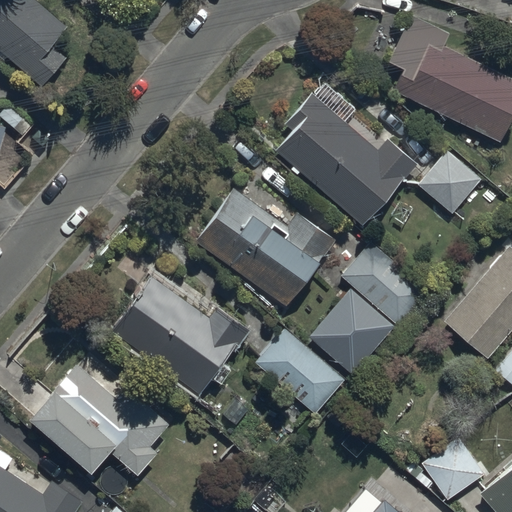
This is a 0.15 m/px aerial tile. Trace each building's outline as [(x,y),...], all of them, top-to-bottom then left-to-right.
[(0,0),(0,48),(42,85),(67,56),(53,44),(68,27),(36,0),(0,0)] [(399,58),(389,79),(497,132),(511,101),(511,70),(441,36),(447,23),(410,5),(387,52),(399,58)] [(293,128),(275,149),(362,224),(417,162),(388,136),(378,148),(312,91),(285,121),(293,128)] [(445,150),(417,184),(454,214),(482,181),(445,150)] [(286,225),(235,186),(197,235),(286,304),(336,240),(298,211),(286,225)] [(370,242),(341,274),(399,325),(428,293),(370,242)] [(511,248),(506,244),(442,320),(488,356),(511,325),(511,248)] [(150,273),(110,328),(200,392),(236,341),(239,343),(249,328),(219,307),(211,317),(150,273)] [(394,325),(350,287),(311,333),(352,372),(394,325)] [(343,379),(284,327),(255,359),(314,412),(343,379)] [(511,346),(494,368),(511,384),(511,346)] [(78,363),(31,416),(92,472),(112,449),(137,472),(156,450),(150,445),(170,424),(126,384),(115,396),(78,363)] [(420,459),(446,498),(484,472),(458,434),(420,459)] [(0,448),(0,511),(73,511),(82,500),(52,480),(43,493),(5,468),(12,457),(0,448)] [(511,511),(511,463),(481,492),(498,511),(511,511)] [(401,511),(386,498),(373,511),(401,511)]
